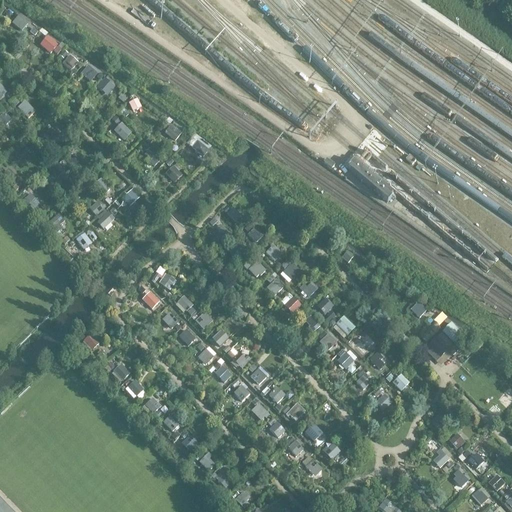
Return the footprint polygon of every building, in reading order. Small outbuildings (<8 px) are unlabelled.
[(28,25),(18,17),(12,25),(21,33),(28,25)] [(57,46),(47,38),(41,46),(50,54),(57,46)] [(67,54),(64,52),(59,57),(62,60),(67,54)] [(70,56),(62,65),(70,72),(78,63),(70,56)] [(97,74),(88,67),(81,76),(90,83),(97,74)] [(104,79),(97,88),(107,97),(115,88),(104,79)] [(141,109),(137,100),(128,105),(132,113),(141,109)] [(35,113),(24,102),(17,109),(28,120),(35,113)] [(12,121),(5,114),(0,118),(0,128),(2,130),(12,121)] [(120,122),(115,117),(112,121),(117,126),(120,122)] [(121,125),(114,132),(124,142),(131,134),(121,125)] [(181,134),(171,126),(164,134),(175,143),(181,134)] [(59,137),(51,130),(44,137),(52,144),(59,137)] [(198,142),(192,150),(203,158),(209,150),(198,142)] [(160,161),(150,150),(144,156),(151,162),(149,164),(153,168),(160,161)] [(86,167),(75,156),(69,163),(80,173),(86,167)] [(415,161),(409,156),(406,160),(412,165),(415,161)] [(334,165),(326,160),(323,163),(332,169),(334,165)] [(354,161),(347,169),(370,188),(370,190),(373,193),(375,193),(387,203),(394,195),(354,161)] [(65,174),(55,164),(54,166),(51,163),(47,168),(49,170),(58,180),(65,174)] [(173,167),(165,175),(174,184),(182,177),(173,167)] [(8,170),(1,177),(10,187),(18,180),(8,170)] [(101,180),(94,186),(103,196),(110,189),(101,180)] [(21,190),(15,196),(19,200),(25,194),(21,190)] [(131,191),(122,200),(129,208),(139,199),(131,191)] [(39,205),(30,195),(23,201),(33,211),(39,205)] [(98,203),(90,210),(96,216),(104,209),(98,203)] [(233,210),(227,216),(237,226),(243,220),(233,210)] [(108,214),(97,224),(103,231),(114,221),(108,214)] [(58,215),(45,226),(54,236),(62,230),(59,227),(64,222),(58,215)] [(231,237),(220,226),(215,230),(219,234),(215,237),(223,245),(231,237)] [(255,228),(247,236),(255,244),(263,237),(255,228)] [(98,240),(92,232),(88,235),(94,243),(98,240)] [(84,235),(76,241),(83,251),(91,245),(84,235)] [(245,253),(238,245),(230,252),(237,260),(245,253)] [(273,247),(265,254),(274,263),(281,255),(273,247)] [(348,252),(341,259),(348,265),(354,258),(348,252)] [(265,272),(256,264),(249,271),(257,278),(259,276),(261,277),(265,272)] [(291,264),(282,273),(291,282),(300,272),(291,264)] [(165,275),(159,284),(170,292),(176,283),(165,275)] [(377,278),(371,285),(374,288),(380,282),(377,278)] [(283,288),(275,281),(267,289),(274,297),(283,288)] [(303,285),(299,289),(308,299),(318,290),(312,283),(307,288),(303,285)] [(150,294),(143,301),(152,310),(159,303),(150,294)] [(291,299),(288,296),(281,303),(284,305),(291,299)] [(193,307),(184,297),(177,304),(188,315),(190,313),(189,311),(193,307)] [(301,307),(293,299),(284,307),(292,316),(301,307)] [(325,300),(317,308),(321,311),(320,312),(321,314),(322,313),(325,315),(332,308),(325,300)] [(418,303),(411,311),(419,319),(427,312),(418,303)] [(111,315),(106,309),(99,316),(105,321),(111,315)] [(179,323),(169,314),(162,321),(171,331),(179,323)] [(212,323),(204,314),(195,323),(203,331),(212,323)] [(441,315),(420,338),(427,345),(441,329),(438,326),(445,318),(441,315)] [(320,327),(310,316),(304,322),(309,328),(308,329),(312,334),(320,327)] [(341,319),(332,328),(344,339),(352,330),(341,319)] [(452,324),(443,333),(456,345),(465,337),(452,324)] [(322,331),(321,329),(314,335),(316,337),(322,331)] [(186,331),(179,338),(188,347),(195,340),(186,331)] [(229,340),(220,332),(212,340),(220,348),(229,340)] [(458,351),(442,334),(424,351),(437,363),(447,353),(451,358),(458,351)] [(91,335),(83,342),(92,352),(100,344),(91,335)] [(336,344),(328,336),(319,344),(327,352),(336,344)] [(362,338),(354,346),(356,348),(354,350),(361,357),(371,347),(362,338)] [(105,356),(99,350),(96,353),(102,359),(105,356)] [(214,359),(206,351),(197,359),(205,367),(214,359)] [(236,354),(232,351),(225,358),(229,361),(236,354)] [(377,353),(370,360),(380,371),(385,367),(380,362),(383,359),(377,353)] [(243,359),(238,354),(232,361),(239,368),(240,367),(248,359),(245,356),(243,359)] [(354,364),(347,356),(339,364),(346,371),(354,364)] [(222,364),(219,362),(214,367),(216,370),(222,364)] [(113,368),(110,364),(105,368),(109,372),(113,368)] [(130,375),(120,365),(113,373),(122,382),(130,375)] [(222,368),(214,375),(224,384),(231,377),(222,368)] [(266,379),(257,370),(250,378),(259,387),(266,379)] [(364,374),(360,371),(355,375),(359,379),(364,374)] [(372,383),(365,375),(356,384),(363,391),(372,383)] [(394,379),(390,375),(385,379),(389,383),(394,379)] [(401,376),(392,385),(401,393),(409,384),(401,376)] [(135,381),(127,389),(136,398),(144,391),(135,381)] [(250,396),(241,387),(234,395),(242,403),(250,396)] [(285,397),(276,388),(269,397),(277,405),(285,397)] [(392,404),(384,396),(374,405),(383,413),(392,404)] [(161,409),(153,400),(146,407),(155,415),(161,409)] [(305,413),(297,405),(285,416),(288,419),(289,417),(295,423),(305,413)] [(269,416),(259,406),(251,413),(260,422),(264,418),(265,420),(269,416)] [(440,415),(431,424),(439,432),(448,423),(440,415)] [(179,427),(169,417),(163,423),(172,433),(179,427)] [(285,433),(276,424),(269,431),(278,440),(285,433)] [(320,437),(310,426),(303,432),(313,444),(320,437)] [(457,435),(449,443),(457,451),(465,443),(457,435)] [(190,436),(181,445),(189,454),(198,445),(190,436)] [(295,442),(287,449),(296,458),(303,451),(295,442)] [(326,448),(322,452),(331,461),(340,453),(333,446),(328,450),(326,448)] [(450,461),(440,451),(437,454),(439,457),(433,463),(440,470),(450,461)] [(212,458),(208,454),(199,463),(208,473),(215,466),(209,461),(212,458)] [(472,457),(467,462),(476,471),(484,463),(477,455),(473,458),(472,457)] [(322,471),(313,461),(305,468),(315,479),(322,471)] [(453,466),(450,463),(442,471),(446,474),(453,466)] [(460,468),(457,465),(451,471),(454,474),(460,468)] [(456,479),(453,482),(461,489),(469,482),(458,472),(454,476),(456,479)] [(497,476),(488,484),(497,493),(505,485),(497,476)] [(231,486),(222,477),(216,482),(225,491),(231,486)] [(488,500),(479,491),(471,498),(480,508),(488,500)] [(243,493),(234,501),(244,511),(249,506),(246,503),(250,500),(243,493)] [(12,511),(0,499),(0,511),(12,511)]
